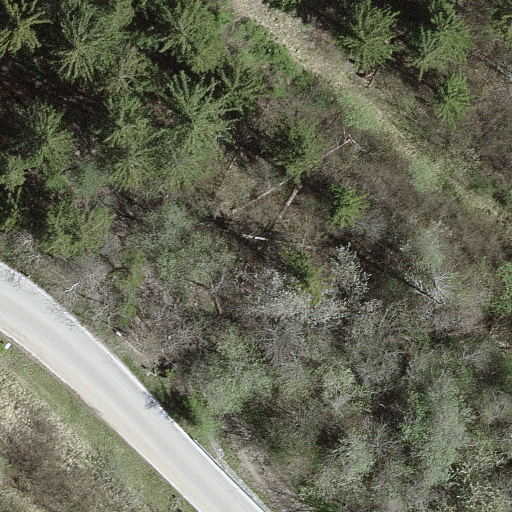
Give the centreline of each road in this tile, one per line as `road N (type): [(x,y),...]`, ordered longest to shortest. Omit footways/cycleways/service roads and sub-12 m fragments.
road 1 (track): [(333,511),(33,87),(0,72)]
road 2 (track): [(247,0),(424,183),(511,230)]
road 3 (tertiary): [(0,297),(42,327),(229,511)]
